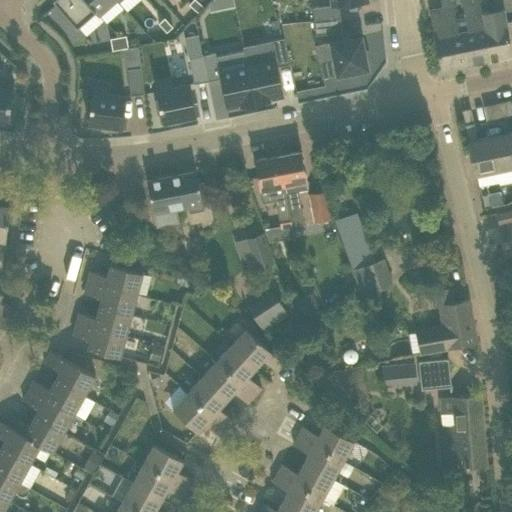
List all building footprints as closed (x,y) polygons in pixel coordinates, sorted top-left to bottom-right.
[(99,14),(99,13),(87,0),(56,0),(78,24),(95,9),(99,14)] [(87,0),(99,13),(114,0),(87,0)] [(204,6),(197,0),(192,0),(189,4),(198,12),(204,6)] [(331,0),(332,5),(313,7),(314,20),(343,17),(342,4),(349,3),(368,1),(367,0),(331,0)] [(456,18),(454,7),(453,0),(442,0),(444,6),(431,9),(436,36),(435,36),(442,68),(470,63),(463,30),(458,31),(456,18)] [(480,0),(461,0),(465,16),(456,18),(458,31),(463,30),(470,63),(489,59),(486,43),(489,43),(480,0)] [(489,59),(511,55),(504,11),(511,8),(511,0),(480,0),(489,43),(486,43),(489,59)] [(345,32),(343,17),(314,20),(316,35),(345,32)] [(173,27),(165,18),(159,23),(166,32),(173,27)] [(349,35),(327,40),(331,59),(319,61),(322,78),(335,75),(335,77),(346,75),(346,76),(360,74),(360,72),(371,70),(370,64),(371,63),(368,49),(367,49),(363,32),(362,32),(362,31),(349,34),(349,35)] [(126,35),(118,36),(121,48),(129,47),(126,35)] [(121,48),(118,36),(110,38),(113,50),(121,48)] [(273,40),(273,52),(285,53),(285,40),(273,40)] [(216,52),(203,54),(209,83),(222,80),(223,88),(227,106),(239,104),(241,103),(241,105),(242,105),(256,102),(248,65),(235,68),(220,71),(216,52)] [(209,83),(203,54),(189,57),(195,86),(209,83)] [(262,63),(248,65),(256,102),(269,100),(271,99),(270,97),(271,97),(272,97),(284,94),(280,76),(278,69),(278,68),(276,60),(262,63)] [(145,96),(145,92),(142,67),(127,69),(131,98),(145,96)] [(155,100),(156,107),(158,114),(161,113),(163,122),(167,122),(167,125),(181,122),(181,119),(197,115),(197,114),(199,114),(200,114),(198,101),(194,102),(193,99),(190,83),(190,82),(174,86),(172,77),(171,76),(154,79),(154,80),(158,99),(155,100)] [(0,123),(3,123),(4,120),(8,121),(14,79),(0,77),(0,123)] [(106,129),(106,126),(122,128),(122,127),(124,111),(126,95),(110,93),(111,83),(111,82),(93,80),(93,81),(91,100),(88,100),(87,107),(86,114),(89,114),(88,123),(88,124),(91,124),(91,127),(106,129)] [(505,101),(497,103),(500,117),(508,116),(505,101)] [(471,156),(475,174),(497,170),(490,136),(477,139),(474,123),(471,108),(462,110),(465,125),(468,140),(471,156)] [(497,170),(511,167),(511,137),(511,132),(490,136),(497,170)] [(301,211),(298,211),(295,195),(296,195),(295,190),(298,189),(296,182),(309,180),(302,150),(279,154),(294,226),(304,224),(301,211)] [(261,189),(263,202),(277,199),(283,228),(294,226),(279,154),(255,159),(261,189)] [(197,171),(147,180),(157,225),(179,221),(176,208),(189,205),(190,211),(205,208),(203,202),(197,171)] [(12,189),(14,174),(5,173),(4,188),(12,189)] [(308,194),(314,222),(332,218),(325,189),(308,194)] [(491,193),(494,206),(505,204),(502,191),(491,193)] [(0,239),(6,240),(10,206),(0,204),(0,239)] [(150,218),(140,210),(135,216),(145,224),(150,218)] [(511,246),(511,223),(502,226),(507,247),(511,246)] [(274,260),(264,231),(248,236),(259,269),(275,263),(274,260)] [(347,247),(350,256),(348,258),(361,294),(393,283),(383,257),(373,260),(369,249),(364,251),(361,242),(347,247)] [(108,275),(90,270),(88,279),(137,292),(142,271),(111,263),(108,275)] [(88,279),(85,292),(102,297),(100,305),(131,314),(137,292),(88,279)] [(198,295),(206,286),(200,280),(192,289),(198,295)] [(421,353),(477,342),(469,298),(456,301),(453,286),(433,289),(436,305),(441,305),(445,325),(417,330),(421,353)] [(273,289),(248,306),(263,328),(288,312),(273,289)] [(0,300),(0,297),(3,292),(0,290),(0,315),(9,320),(15,308),(0,300)] [(313,294),(291,302),(296,317),(319,309),(313,294)] [(97,316),(79,312),(77,321),(126,335),(128,326),(141,329),(144,318),(131,315),(131,314),(100,305),(97,316)] [(0,326),(5,328),(9,320),(0,315),(0,326)] [(77,321),(73,334),(91,338),(88,347),(120,356),(126,335),(77,321)] [(269,363),(277,370),(284,362),(246,328),(232,344),(256,366),(267,355),(271,358),(269,363)] [(255,395),(262,387),(254,380),(249,382),(245,379),(256,366),(232,344),(217,360),(255,395)] [(159,361),(163,347),(154,345),(150,358),(159,361)] [(343,352),(343,353),(343,354),(343,355),(343,356),(343,357),(343,358),(344,359),(344,360),(345,360),(345,361),(346,361),(346,362),(347,362),(348,362),(349,362),(350,362),(350,363),(351,362),(352,362),(353,362),(354,361),(355,361),(355,360),(356,360),(356,359),(357,359),(357,358),(357,357),(357,356),(358,356),(358,355),(358,354),(357,354),(357,353),(357,352),(357,351),(356,351),(356,350),(355,350),(355,349),(354,349),(353,348),(352,348),(351,348),(350,348),(349,348),(348,348),(347,348),(346,349),(345,349),(345,350),(344,350),(344,351),(343,352)] [(85,394),(95,374),(51,350),(44,361),(60,370),(56,378),(85,394)] [(421,390),(451,387),(448,358),(418,360),(421,390)] [(240,394),(248,402),(255,395),(217,360),(202,376),(227,399),(238,387),(242,390),(240,394)] [(415,362),(404,363),(406,384),(417,382),(415,362)] [(162,382),(159,375),(150,379),(153,386),(162,382)] [(226,427),(233,419),(224,412),(220,414),(216,410),(227,399),(202,376),(188,392),(226,427)] [(50,388),(34,379),(29,388),(74,413),(85,394),(56,378),(50,388)] [(29,388),(23,399),(39,408),(34,416),(63,433),(74,413),(29,388)] [(188,392),(173,408),(198,431),(209,419),(212,422),(211,426),(219,434),(226,427),(188,392)] [(487,465),(481,393),(441,397),(442,413),(454,412),(455,423),(443,424),(447,469),(487,465)] [(112,425),(119,414),(118,414),(110,409),(104,420),(112,425)] [(63,433),(34,416),(29,425),(13,417),(9,425),(41,443),(40,445),(53,452),(63,433)] [(9,425),(0,419),(0,435),(6,439),(2,446),(30,462),(40,445),(41,443),(9,425)] [(354,440),(325,424),(317,438),(313,436),(313,432),(303,426),(298,435),(344,459),(354,440)] [(333,478),(344,459),(298,435),(293,443),(303,449),(307,446),(312,448),(304,462),(333,478)] [(184,460),(155,443),(144,463),(189,488),(193,479),(183,474),(180,476),(176,474),(184,460)] [(0,449),(0,469),(20,481),(30,462),(2,446),(0,449)] [(84,467),(93,472),(102,455),(93,450),(84,467)] [(292,469),(282,463),(277,472),(322,497),(333,478),(304,462),(296,476),(292,474),(292,470),(292,469)] [(174,490),(184,497),(189,488),(144,463),(133,482),(162,498),(170,484),(174,486),(174,490)] [(44,470),(55,476),(58,472),(46,466),(44,470)] [(73,474),(82,478),(86,471),(78,466),(73,474)] [(0,469),(0,494),(9,500),(20,481),(0,469)] [(277,472),(273,481),(282,487),(286,483),(291,486),(283,500),(303,511),(313,511),(322,497),(277,472)] [(143,511),(164,511),(163,511),(161,511),(154,511),(162,498),(133,482),(123,501),(143,511)] [(0,511),(2,511),(9,500),(0,494),(0,511)] [(270,511),(273,507),(266,503),(260,511),(303,511),(283,500),(276,511),(270,511)] [(143,511),(123,501),(116,511),(143,511)]
